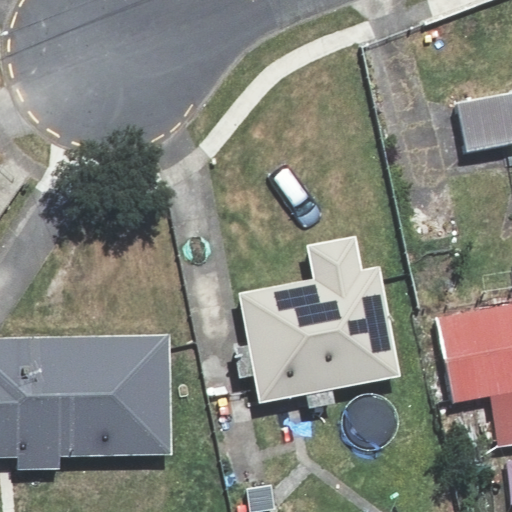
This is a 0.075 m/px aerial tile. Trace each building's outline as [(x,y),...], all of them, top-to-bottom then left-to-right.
[(424,89),(373,93),(382,199),(433,195),(424,89)] [(511,90),(454,103),(462,141),(511,130),(511,90)] [(389,372),(368,261),(353,265),(347,235),(305,243),(311,272),(228,288),(249,398),(298,389),(300,400),(319,396),(317,385),(389,372)] [(511,294),(429,312),(447,401),(511,387),(511,294)] [(5,465),(60,465),(60,449),(157,451),(158,338),(0,335),(0,448),(5,448),(5,465)]
